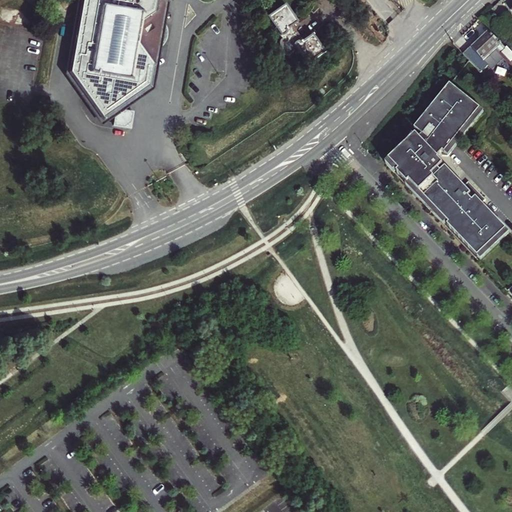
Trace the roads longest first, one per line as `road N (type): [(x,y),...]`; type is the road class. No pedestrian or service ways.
road 1 (secondary): [(0,288),(141,250),(240,202),(328,140)]
road 2 (secondary): [(318,129),(188,213),(0,282)]
road 3 (residential): [(511,333),(328,140)]
road 4 (secondary): [(328,140),(435,31)]
road 5 (secondary): [(435,31),(318,129)]
